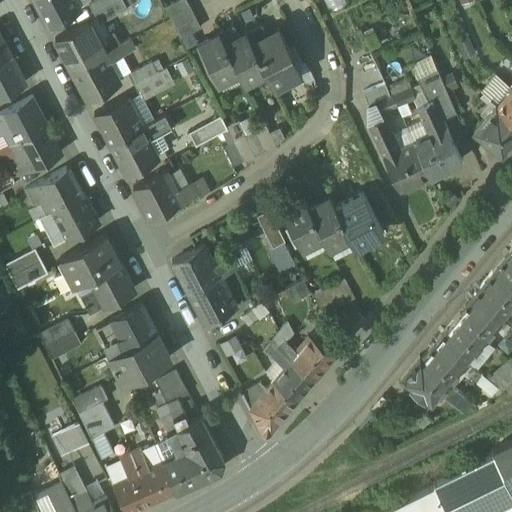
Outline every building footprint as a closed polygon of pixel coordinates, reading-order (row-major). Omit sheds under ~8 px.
[(34,0),(48,26),(81,9),(76,0),(34,0)] [(121,0),(110,0),(92,10),(99,23),(126,9),(121,0)] [(186,0),(176,0),(164,6),(170,16),(190,6),(186,0)] [(321,0),(325,11),(347,5),(345,0),(321,0)] [(190,6),(170,16),(175,27),(195,17),(190,6)] [(195,17),(175,27),(180,37),(201,27),(195,17)] [(88,22),(56,39),(71,67),(103,51),(99,43),(88,22)] [(278,28),(266,34),(261,25),(246,33),(265,72),(273,87),(301,73),(278,28)] [(245,33),(239,36),(233,26),(219,33),(239,72),(244,83),(265,72),(246,33),(245,33)] [(111,31),(107,33),(109,36),(102,40),(99,43),(103,51),(118,43),(111,31)] [(219,33),(196,44),(216,83),(239,72),(219,33)] [(0,35),(0,60),(10,55),(0,35)] [(118,43),(103,51),(108,60),(113,61),(119,57),(121,62),(126,59),(118,43)] [(103,51),(71,67),(87,98),(119,81),(108,60),(103,51)] [(10,55),(0,60),(0,94),(24,81),(10,55)] [(164,55),(134,70),(147,97),(177,82),(164,55)] [(174,65),(178,76),(195,70),(191,58),(174,65)] [(436,68),(415,78),(426,101),(431,98),(440,118),(455,112),(436,68)] [(404,77),(386,86),(390,94),(408,86),(404,77)] [(383,82),(361,91),(366,104),(375,101),(388,95),(383,82)] [(390,94),(395,105),(413,97),(408,86),(390,94)] [(511,88),(509,86),(494,103),(511,118),(511,88)] [(388,95),(375,101),(380,112),(395,105),(390,94),(388,95)] [(32,95),(3,110),(4,112),(12,128),(18,139),(47,124),(32,95)] [(127,97),(95,113),(111,142),(142,126),(138,117),(127,97)] [(426,101),(415,107),(428,133),(411,141),(427,175),(460,159),(440,118),(431,98),(426,101)] [(493,103),(472,128),(500,151),(511,136),(511,118),(494,103),(493,103)] [(150,104),(143,108),(145,111),(140,114),(138,117),(142,126),(157,117),(150,104)] [(4,112),(0,114),(0,133),(12,128),(4,112)] [(398,147),(382,115),(367,122),(382,155),(398,147)] [(157,117),(142,126),(147,134),(150,135),(156,132),(158,135),(165,132),(157,117)] [(222,118),(190,135),(195,145),(227,128),(222,118)] [(275,143),(265,123),(254,128),(264,149),(275,143)] [(47,124),(18,139),(24,150),(32,166),(62,152),(47,124)] [(142,126),(111,142),(127,173),(158,156),(147,134),(142,126)] [(254,128),(243,134),(254,154),(264,149),(254,128)] [(243,134),(232,139),(243,160),(254,154),(243,134)] [(232,139),(222,144),(232,165),(243,160),(232,139)] [(382,155),(398,189),(427,175),(411,141),(398,147),(382,155)] [(24,150),(9,157),(18,174),(32,166),(24,150)] [(69,166),(40,180),(48,196),(54,208),(83,193),(69,166)] [(166,170),(135,187),(151,218),(183,202),(177,192),(166,170)] [(40,180),(25,188),(33,203),(48,196),(40,180)] [(192,182),(180,188),(181,190),(177,192),(183,202),(198,193),(192,182)] [(83,193),(54,208),(60,218),(68,234),(97,219),(83,193)] [(361,193),(335,207),(349,236),(354,245),(381,233),(361,193)] [(308,208),(302,196),(281,208),(301,246),(322,235),(308,208)] [(335,207),(329,196),(308,208),(322,235),(328,247),(349,236),(335,207)] [(284,240),(268,209),(256,215),(272,247),(284,240)] [(60,218),(45,225),(53,241),(68,234),(60,218)] [(104,232),(61,255),(75,284),(91,277),(120,262),(104,232)] [(205,245),(174,261),(190,291),(221,274),(217,267),(205,245)] [(9,260),(20,285),(52,272),(41,246),(9,260)] [(511,254),(509,252),(492,273),(511,290),(511,254)] [(231,256),(219,262),(221,265),(217,267),(221,274),(236,266),(231,256)] [(120,262),(91,277),(96,286),(104,302),(133,288),(120,262)] [(511,290),(492,273),(474,295),(501,318),(511,304),(511,290)] [(221,274),(190,291),(206,321),(237,305),(221,274)] [(343,277),(333,282),(343,303),(354,297),(343,277)] [(343,303),(333,282),(322,287),(333,308),(343,303)] [(96,286),(81,294),(89,310),(104,302),(96,286)] [(322,287),(312,292),(323,313),(333,308),(322,287)] [(501,318),(474,295),(456,317),(484,339),(501,318)] [(141,301),(112,317),(112,318),(121,334),(126,345),(156,330),(141,301)] [(72,315),(44,331),(58,356),(86,340),(72,315)] [(484,339),(456,317),(438,338),(466,361),(484,339)] [(112,318),(97,325),(106,341),(121,334),(112,318)] [(156,330),(126,345),(131,354),(140,372),(141,372),(170,358),(156,330)] [(230,354),(246,346),(239,333),(223,340),(230,354)] [(331,355),(309,336),(297,350),(291,358),(313,377),(331,355)] [(297,350),(284,338),(278,346),(291,358),(297,350)] [(466,361),(438,338),(420,360),(448,383),(466,361)] [(291,358),(278,346),(271,354),(284,366),(291,358)] [(131,354),(117,361),(126,379),(140,372),(131,354)] [(313,377),(291,358),(284,366),(274,380),(296,399),(313,377)] [(420,360),(418,358),(399,380),(429,406),(448,383),(420,360)] [(507,387),(511,382),(511,359),(496,371),(507,387)] [(177,368),(156,379),(161,389),(182,379),(177,368)] [(182,379),(161,389),(161,390),(167,402),(179,397),(189,393),(182,379)] [(267,388),(261,382),(243,392),(263,429),(271,431),(296,399),(274,380),(267,388)] [(167,402),(161,390),(152,394),(157,404),(155,405),(159,412),(169,408),(167,402)] [(179,397),(167,402),(169,408),(174,417),(185,412),(179,397)] [(102,399),(77,411),(82,422),(108,411),(102,399)] [(169,408),(159,412),(167,431),(178,426),(174,417),(169,408)] [(108,411),(82,422),(88,435),(114,423),(108,411)] [(185,412),(174,417),(178,426),(189,421),(185,412)] [(189,421),(178,426),(201,478),(221,469),(224,459),(202,415),(189,421)] [(77,422),(50,435),(60,455),(87,442),(77,422)] [(201,478),(178,426),(167,431),(170,437),(176,452),(162,458),(163,460),(175,487),(176,488),(201,478)] [(170,437),(155,443),(162,458),(176,452),(170,437)] [(511,439),(491,450),(493,453),(511,491),(511,439)] [(149,466),(140,447),(130,451),(138,471),(149,466)] [(138,471),(130,451),(119,456),(127,475),(138,471)] [(511,491),(493,453),(434,482),(434,484),(435,484),(448,511),(480,511),(511,496),(511,491)] [(149,466),(138,471),(150,498),(175,487),(163,460),(149,466)] [(72,467),(57,474),(62,484),(67,495),(82,488),(72,467)] [(127,475),(112,482),(125,509),(150,498),(138,471),(127,475)] [(62,484),(46,492),(52,503),(67,495),(62,484)] [(434,484),(377,511),(448,511),(435,484),(434,484)] [(82,488),(67,495),(74,510),(89,502),(82,488)] [(29,490),(18,495),(26,511),(35,511),(39,510),(33,498),(29,490)] [(56,511),(52,503),(46,492),(33,498),(39,510),(39,511),(56,511)] [(89,502),(74,510),(75,511),(112,511),(103,494),(89,502)] [(67,495),(52,503),(56,511),(69,511),(74,510),(67,495)]
